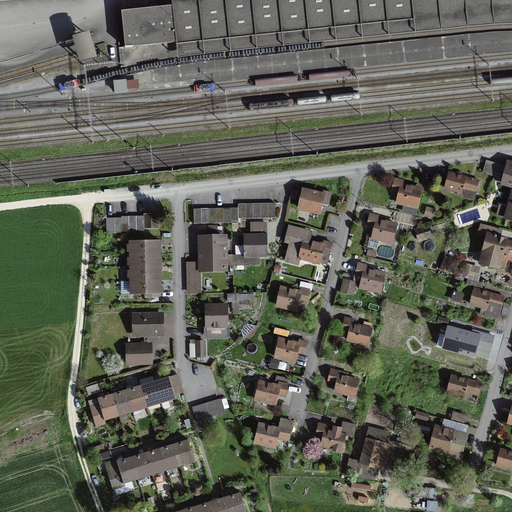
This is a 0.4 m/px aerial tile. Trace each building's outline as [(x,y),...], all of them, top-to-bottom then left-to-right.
[(177,43),(414,18),(412,0),(172,0),(173,4),(122,9),(126,46),(176,41),(177,43)] [(511,0),(412,0),(414,18),(177,43),(178,56),(511,21),(511,0)] [(126,78),(114,80),(115,92),(128,91),(127,88),(126,80),(126,78)] [(138,78),(126,80),(127,88),(139,87),(138,78)] [(511,192),(505,218),(511,220),(511,167),(507,166),(502,184),(511,186),(511,192)] [(449,173),(445,188),(462,192),(463,189),(476,192),(479,180),(449,173)] [(400,189),(397,202),(405,204),(403,211),(415,214),(421,189),(402,184),(403,181),(395,179),(393,187),(400,189)] [(303,190),(299,208),(319,213),(321,203),(329,205),(331,193),(324,191),(323,194),(303,190)] [(370,214),(367,226),(375,228),(372,238),(370,237),(368,247),(377,249),(380,239),(392,242),(397,224),(377,220),(378,216),(370,214)] [(304,240),(306,232),(289,227),(287,236),(285,242),(290,243),(286,261),(299,264),(300,258),(319,263),(320,261),(327,263),(332,243),(324,241),(323,245),(306,240),(304,240)] [(426,228),(416,231),(418,239),(428,236),(426,228)] [(265,235),(245,236),(246,256),(266,255),(266,241),(265,235)] [(511,266),(511,241),(489,235),(482,262),(498,266),(499,263),(511,266)] [(225,238),(200,238),(201,269),(226,268),(225,238)] [(130,241),(131,254),(159,254),(159,240),(130,241)] [(131,267),(160,267),(159,254),(131,254),(131,267)] [(446,258),(441,268),(448,271),(452,261),(446,258)] [(355,279),(362,280),(360,287),(380,292),(385,274),(365,269),(366,266),(358,264),(355,279)] [(478,268),(469,266),(467,271),(465,271),(464,276),(477,280),(479,275),(476,274),(478,268)] [(131,267),(131,280),(160,280),(160,267),(131,267)] [(344,279),(340,292),(348,294),(351,281),(344,279)] [(486,308),(485,314),(499,318),(504,296),(481,290),(483,283),(468,279),(466,287),(474,289),(470,304),(486,308)] [(131,294),(160,293),(160,280),(131,280),(131,294)] [(281,287),(277,306),(297,310),(299,300),(307,302),(309,290),(301,289),(301,292),(281,287)] [(463,294),(454,292),(452,299),(461,301),(463,294)] [(227,305),(206,305),(206,336),(228,336),(227,305)] [(371,329),(353,325),(354,320),(357,321),(359,315),(347,312),(343,329),(350,330),(348,340),(368,345),(371,329)] [(135,336),(144,335),(162,335),(161,313),(135,314),(135,329),(135,336)] [(437,324),(447,327),(449,319),(439,316),(437,324)] [(450,328),(445,347),(474,355),(477,347),(490,351),(494,336),(479,332),(478,336),(450,328)] [(280,339),(275,357),(295,362),(297,352),(305,354),(308,342),(300,340),(299,344),(280,339)] [(150,345),(128,345),(129,363),(150,362),(150,345)] [(331,370),(329,379),(337,382),(335,391),(355,396),(359,381),(339,376),(340,372),(331,370)] [(447,391),(464,395),(463,399),(476,402),(481,383),(451,375),(447,391)] [(169,378),(155,382),(161,402),(175,398),(169,378)] [(141,386),(147,406),(161,402),(155,382),(141,386)] [(288,384),(280,383),(279,386),(260,382),(255,400),(275,404),(278,394),(285,396),(288,384)] [(141,386),(127,390),(133,411),(147,406),(141,386)] [(113,395),(119,415),(133,411),(127,390),(113,395)] [(96,426),(106,423),(105,419),(119,415),(113,395),(99,399),(99,398),(89,401),(96,426)] [(225,413),(221,399),(214,401),(218,415),(225,413)] [(207,404),(211,417),(218,415),(214,401),(207,404)] [(207,404),(200,406),(204,419),(211,417),(207,404)] [(197,422),(204,419),(200,406),(193,408),(197,422)] [(429,414),(417,411),(416,417),(428,420),(429,414)] [(466,416),(453,412),(451,419),(463,423),(466,416)] [(279,429),(260,424),(255,442),(275,447),(278,434),(290,437),(293,422),(281,419),(279,429)] [(340,434),(341,429),(319,423),(317,434),(324,436),(322,445),(342,450),(345,435),(340,434)] [(369,426),(360,461),(349,458),(346,475),(377,479),(379,466),(385,468),(386,465),(406,470),(413,447),(389,441),(390,436),(376,432),(377,428),(369,426)] [(446,453),(446,454),(461,458),(467,434),(436,426),(430,449),(446,453)] [(180,465),(194,460),(188,440),(174,445),(180,465)] [(180,465),(174,445),(160,449),(166,469),(180,465)] [(152,473),(166,469),(160,449),(146,453),(152,473)] [(511,452),(500,449),(496,464),(511,468),(511,452)] [(152,473),(146,453),(132,458),(138,478),(152,473)] [(133,487),(131,480),(138,478),(132,458),(121,461),(121,460),(107,464),(115,490),(117,493),(118,494),(126,492),(127,490),(132,488),(133,487)] [(230,511),(246,511),(240,493),(226,497),(230,511)] [(230,511),(226,497),(212,502),(215,511),(230,511)] [(199,511),(215,511),(212,502),(198,506),(199,511)]
